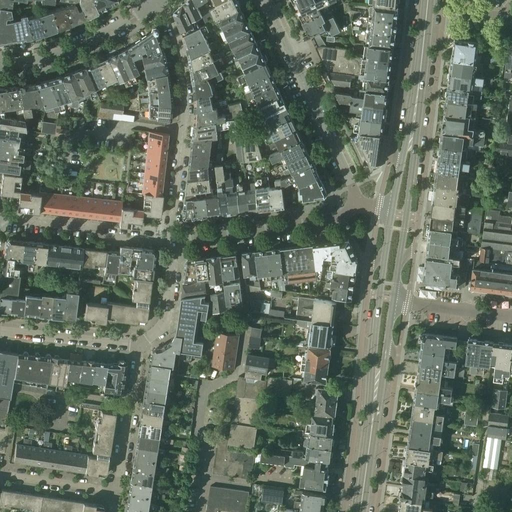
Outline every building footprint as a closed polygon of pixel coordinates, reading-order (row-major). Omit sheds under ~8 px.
[(12,1),(12,0),(0,0),(0,7),(10,9),(11,9),(12,1)] [(80,0),(80,3),(82,9),(85,18),(98,12),(93,0),(80,0)] [(117,2),(117,1),(117,0),(93,0),(98,12),(109,6),(111,7),(117,4),(117,2)] [(200,13),(197,6),(193,0),(186,0),(183,4),(194,26),(196,25),(194,21),(202,17),(200,13)] [(210,8),(216,21),(241,9),(236,0),(227,0),(226,0),(216,5),(214,6),(210,8)] [(293,0),(298,8),(316,0),(317,0),(316,0),(293,0)] [(316,0),(298,8),(304,21),(325,11),(329,9),(327,5),(337,1),(336,0),(317,0),(316,0)] [(64,26),(69,24),(63,9),(62,4),(59,5),(60,9),(51,12),(57,29),(58,28),(58,29),(60,30),(64,29),(65,27),(64,26)] [(195,28),(194,26),(183,4),(175,10),(174,14),(183,36),(195,30),(195,28)] [(75,5),(63,9),(69,24),(72,23),(75,24),(81,22),(82,19),(85,18),(82,9),(78,11),(76,5),(75,5)] [(398,8),(374,5),(372,19),(396,21),(398,8)] [(10,9),(0,7),(0,43),(16,41),(14,30),(12,20),(5,22),(5,17),(6,17),(11,16),(10,9)] [(246,20),(241,9),(216,21),(217,23),(220,21),(224,30),(246,20)] [(206,25),(210,23),(207,17),(211,16),(208,10),(204,11),(201,13),(206,25)] [(306,28),(307,27),(309,33),(312,39),(321,34),(321,33),(325,31),(326,32),(328,31),(329,33),(331,32),(332,34),(341,30),(334,16),(329,18),(325,11),(304,21),(302,23),(304,27),(306,28)] [(51,12),(39,16),(44,33),(45,34),(47,35),(50,34),(51,31),(57,29),(51,12)] [(31,37),(26,18),(26,15),(21,16),(21,19),(12,20),(14,30),(16,41),(17,40),(17,41),(19,42),(24,41),(25,39),(25,38),(31,37)] [(39,34),(44,33),(39,16),(38,15),(26,18),(31,37),(32,37),(34,39),(38,38),(39,35),(39,34)] [(397,21),(396,21),(372,19),(371,32),(395,34),(397,21)] [(229,41),(251,31),(246,20),(224,30),(228,39),(225,40),(226,43),(229,41)] [(183,36),(187,48),(206,39),(204,33),(209,31),(206,25),(195,30),(183,36)] [(140,51),(141,56),(162,50),(156,34),(157,31),(155,29),(153,30),(152,32),(138,41),(140,51)] [(256,42),(251,31),(229,41),(234,52),(236,51),(256,42)] [(395,34),(371,32),(370,45),(393,47),(395,34)] [(209,50),(216,47),(216,46),(214,42),(209,44),(206,39),(187,48),(189,59),(209,50)] [(465,40),(455,39),(452,59),(476,62),(476,61),(482,62),(483,56),(477,55),(479,42),(475,41),(469,40),(469,41),(465,40)] [(138,41),(127,48),(132,58),(132,59),(137,57),(141,57),(141,56),(140,51),(138,41)] [(237,64),(241,62),(261,53),(256,42),(236,51),(239,57),(234,59),(237,64)] [(365,58),(347,56),(346,55),(345,54),(345,53),(345,49),(319,45),(316,47),(327,72),(352,74),(364,76),(389,79),(392,60),(365,58)] [(367,45),(365,58),(392,60),(393,47),(370,45),(367,45)] [(127,48),(117,53),(131,83),(136,80),(134,74),(138,72),(136,69),(132,59),(132,58),(127,48)] [(163,52),(162,50),(141,56),(141,57),(143,66),(165,62),(163,52)] [(192,72),(216,60),(222,58),(219,53),(212,56),(209,50),(189,59),(192,72)] [(117,53),(107,58),(118,82),(122,80),(125,86),(131,83),(117,53)] [(266,64),(261,53),(241,62),(237,64),(238,66),(242,64),(246,73),(266,64)] [(119,83),(118,82),(107,58),(96,63),(107,87),(119,83)] [(220,72),(217,66),(224,63),(222,58),(216,60),(192,72),(194,84),(216,74),(220,72)] [(476,62),(452,59),(450,73),(475,76),(483,77),(485,63),(477,62),(476,62)] [(168,73),(165,62),(143,66),(143,67),(136,69),(138,72),(144,71),(146,78),(168,73)] [(101,90),(107,87),(96,63),(85,68),(95,89),(99,87),(101,90)] [(241,83),(248,80),(250,85),(271,74),(266,64),(246,73),(238,77),(241,83)] [(97,94),(95,89),(85,68),(73,72),(82,94),(88,92),(90,97),(97,94)] [(195,98),(210,94),(214,93),(212,86),(211,84),(216,82),(224,78),(221,71),(220,72),(216,74),(194,84),(195,98)] [(73,72),(60,76),(70,98),(70,106),(77,106),(78,99),(77,96),(82,94),(73,72)] [(352,74),(327,72),(333,84),(350,86),(352,74)] [(146,82),(148,91),(170,89),(168,73),(146,78),(141,79),(143,83),(146,82)] [(450,73),(448,87),(473,90),(474,83),(484,84),(485,77),(483,77),(475,76),(450,73)] [(271,74),(250,85),(252,90),(246,93),(248,99),(255,96),(277,85),(271,74)] [(63,101),(70,98),(60,76),(48,79),(60,110),(65,108),(63,101)] [(387,92),(389,79),(364,76),(362,89),(365,90),(387,92)] [(35,83),(42,103),(45,109),(52,106),(54,112),(60,110),(48,79),(35,83)] [(29,106),(42,103),(35,83),(18,86),(22,106),(24,117),(31,116),(29,106)] [(281,96),(277,85),(255,96),(248,99),(242,102),(245,107),(256,102),(258,107),(259,107),(260,106),(281,96)] [(22,106),(18,86),(0,88),(0,116),(3,117),(3,109),(15,107),(17,119),(24,120),(24,117),(22,106)] [(448,87),(447,100),(475,103),(476,97),(482,98),(483,91),(477,90),(473,90),(448,87)] [(148,95),(149,104),(172,105),(170,89),(148,91),(148,92),(148,95)] [(351,102),(385,106),(386,105),(384,105),(384,102),(386,100),(387,92),(365,90),(364,97),(352,95),(351,93),(336,91),(341,101),(351,102)] [(195,113),(217,107),(228,105),(227,99),(218,101),(218,102),(216,103),(213,103),(210,94),(195,98),(195,113)] [(257,121),(264,118),(287,107),(281,96),(260,106),(259,107),(261,112),(254,115),(257,121)] [(447,100),(445,113),(470,116),(473,116),(475,117),(476,117),(478,104),(475,103),(447,100)] [(195,126),(216,122),(246,115),(245,113),(243,114),(240,101),(239,102),(234,103),(229,104),(231,116),(226,118),(225,114),(219,115),(217,107),(195,113),(195,126)] [(100,102),(99,110),(98,118),(121,121),(123,105),(100,102)] [(356,117),(384,120),(385,106),(351,102),(350,110),(357,111),(356,117)] [(172,105),(149,104),(148,118),(168,121),(170,121),(172,106),(172,105)] [(269,129),(292,118),(287,107),(264,118),(257,121),(260,127),(267,124),(269,129)] [(445,113),(442,133),(467,136),(485,138),(485,132),(483,130),(473,129),(475,117),(473,116),(470,116),(445,113)] [(216,138),(218,137),(217,130),(232,127),(233,136),(240,135),(248,135),(245,118),(249,117),(248,115),(246,115),(216,122),(195,126),(193,140),(216,138)] [(0,116),(0,126),(26,130),(25,124),(24,120),(3,117),(0,116)] [(384,120),(356,117),(353,116),(352,123),(355,124),(354,131),(358,132),(382,135),(384,120)] [(292,118),(269,129),(271,134),(264,137),(267,143),(270,142),(276,139),(297,129),(292,118)] [(26,130),(0,126),(0,138),(19,141),(24,142),(25,136),(26,130)] [(281,150),(302,140),(297,129),(276,139),(270,142),(273,148),(276,146),(278,151),(281,150)] [(150,132),(148,142),(167,144),(167,141),(169,141),(170,134),(168,134),(150,132)] [(381,141),(382,135),(358,132),(357,139),(359,139),(366,155),(364,156),(371,171),(380,166),(381,155),(379,155),(379,150),(380,150),(382,150),(383,141),(381,141)] [(485,138),(467,136),(442,133),(441,145),(463,148),(472,149),(474,149),(475,144),(487,146),(488,138),(485,138)] [(243,160),(243,162),(244,162),(263,159),(256,134),(248,135),(240,135),(241,137),(242,137),(242,143),(241,143),(242,146),(243,146),(243,151),(242,152),(243,155),(244,155),(244,160),(243,160)] [(218,143),(218,137),(216,138),(193,140),(190,167),(215,165),(215,161),(210,161),(212,142),(218,143)] [(0,138),(0,169),(29,173),(31,161),(22,160),(23,158),(23,154),(30,155),(31,149),(18,147),(19,141),(0,138)] [(286,156),(288,161),(308,152),(302,140),(281,150),(278,151),(270,155),(273,162),(286,156)] [(511,141),(505,141),(496,140),(495,153),(511,154),(511,141)] [(166,147),(167,144),(148,142),(147,152),(168,154),(168,147),(166,147)] [(441,145),(439,158),(466,161),(467,155),(471,156),(472,149),(463,148),(441,145)] [(167,161),(168,154),(147,152),(146,162),(164,164),(165,161),(167,161)] [(314,164),(308,152),(288,161),(284,163),(287,170),(285,171),(287,177),(294,174),(314,164)] [(111,160),(109,177),(119,178),(122,155),(100,153),(99,158),(111,160)] [(470,162),(466,161),(439,158),(437,171),(464,174),(465,168),(469,169),(470,162)] [(164,168),(164,164),(146,162),(145,173),(165,175),(166,168),(164,168)] [(190,167),(188,179),(212,177),(217,176),(216,164),(215,165),(190,167)] [(219,195),(221,214),(230,213),(225,173),(224,164),(216,164),(217,176),(218,186),(219,195)] [(300,187),(320,178),(314,164),(294,174),(287,177),(282,180),(283,188),(294,183),(297,188),(300,187)] [(464,174),(437,171),(437,172),(436,184),(463,187),(463,181),(467,182),(468,175),(464,174)] [(225,173),(230,213),(240,212),(237,190),(237,184),(236,178),(234,179),(233,178),(232,178),(232,172),(225,173)] [(3,173),(0,195),(19,197),(19,192),(21,176),(3,173)] [(162,185),(163,182),(164,182),(165,175),(145,173),(144,183),(162,185)] [(212,177),(188,179),(187,192),(191,192),(194,191),(198,191),(206,190),(211,190),(210,179),(212,179),(212,177)] [(240,212),(250,211),(247,189),(247,181),(242,182),(241,177),(236,178),(237,184),(237,190),(240,212)] [(258,210),(272,209),(270,188),(269,186),(263,186),(262,178),(255,178),(256,182),(258,210)] [(327,194),(320,178),(300,187),(301,192),(299,192),(300,200),(325,197),(327,194)] [(276,187),(270,188),(272,209),(285,207),(283,188),(282,180),(276,180),(276,187)] [(251,183),(252,188),(247,189),(250,211),(258,210),(256,182),(251,183)] [(162,185),(144,183),(143,193),(144,193),(163,195),(164,188),(162,188),(162,185)] [(436,185),(434,201),(468,206),(471,188),(463,187),(436,184),(436,185)] [(219,195),(213,196),(212,189),(211,190),(206,190),(209,216),(221,214),(219,195)] [(206,190),(198,191),(199,197),(195,198),(197,217),(209,216),(206,190)] [(194,191),(191,192),(192,196),(190,196),(190,198),(186,198),(184,215),(188,218),(197,217),(195,198),(194,191)] [(19,197),(17,210),(37,213),(39,195),(19,192),(19,197)] [(49,212),(51,194),(40,192),(39,195),(37,213),(45,214),(46,212),(49,212)] [(142,214),(150,215),(161,216),(163,195),(144,193),(143,210),(142,214)] [(49,212),(52,213),(51,214),(59,215),(61,195),(51,194),(49,212)] [(66,214),(69,215),(71,196),(61,195),(59,215),(66,216),(66,214)] [(69,215),(72,215),(72,217),(79,218),(81,197),(71,196),(69,215)] [(86,217),(89,217),(91,198),(81,197),(79,218),(86,218),(86,217)] [(89,217),(92,217),(91,219),(99,220),(101,199),(91,198),(89,217)] [(107,219),(110,219),(112,201),(101,199),(99,220),(106,221),(107,219)] [(120,226),(122,207),(122,202),(112,201),(110,219),(113,220),(112,225),(120,226)] [(483,208),(468,206),(434,201),(433,203),(432,214),(481,221),(483,208)] [(120,226),(133,227),(140,228),(142,214),(143,210),(122,207),(120,226)] [(511,222),(511,217),(511,218),(511,217),(500,215),(501,208),(487,207),(486,214),(486,219),(511,222)] [(432,214),(432,216),(431,224),(430,227),(458,231),(484,234),(485,224),(481,223),(481,221),(432,214)] [(511,222),(486,219),(485,224),(484,234),(482,247),(502,249),(511,250),(511,222)] [(430,227),(428,229),(427,233),(429,236),(429,240),(428,240),(460,244),(466,245),(466,241),(459,240),(459,238),(457,237),(458,231),(430,227)] [(8,239),(5,240),(3,256),(14,257),(21,258),(23,241),(8,239)] [(356,272),(357,268),(357,260),(349,240),(314,244),(317,278),(318,278),(320,279),(322,262),(330,263),(329,269),(336,270),(355,272),(356,272)] [(460,244),(428,240),(427,253),(460,257),(463,258),(463,250),(460,250),(460,244)] [(35,242),(23,241),(21,258),(20,260),(28,261),(27,269),(31,269),(35,242)] [(45,263),(47,244),(35,242),(31,269),(36,270),(37,262),(45,263)] [(59,245),(47,244),(45,263),(47,263),(47,267),(53,268),(54,264),(57,264),(59,245)] [(314,244),(280,248),(283,272),(284,282),(317,278),(314,244)] [(68,270),(68,266),(71,246),(59,245),(57,264),(59,265),(59,269),(68,270)] [(68,266),(71,266),(71,269),(77,270),(77,267),(81,267),(81,265),(83,248),(71,246),(68,266)] [(127,272),(129,257),(130,247),(120,246),(119,252),(118,252),(116,271),(127,272)] [(130,247),(129,257),(134,258),(133,264),(153,267),(155,253),(152,250),(130,247)] [(482,247),(480,259),(511,262),(511,250),(502,249),(482,247)] [(104,265),(105,265),(107,250),(83,248),(81,265),(104,268),(104,265)] [(276,276),(275,273),(283,272),(280,248),(268,250),(271,274),(272,280),(273,288),(278,288),(276,276)] [(104,275),(104,276),(115,277),(116,271),(118,252),(107,251),(107,250),(105,265),(104,275)] [(268,250),(256,251),(258,274),(258,275),(267,274),(266,277),(267,281),(272,280),(271,274),(268,250)] [(258,274),(256,251),(242,253),(245,276),(250,275),(250,280),(256,280),(255,274),(258,274)] [(237,253),(221,256),(224,278),(240,276),(237,253)] [(427,255),(425,267),(458,272),(460,257),(427,253),(427,255)] [(1,273),(18,274),(19,266),(13,266),(14,257),(3,256),(1,273)] [(207,258),(210,278),(210,283),(222,282),(223,293),(212,294),(214,309),(214,313),(227,308),(225,285),(224,278),(221,256),(216,257),(207,258)] [(196,259),(199,283),(201,283),(201,279),(210,278),(207,258),(196,259)] [(188,260),(186,263),(184,281),(183,285),(199,283),(196,259),(188,260)] [(511,262),(480,259),(480,262),(474,261),(471,287),(471,288),(471,289),(472,289),(480,290),(488,291),(488,289),(506,291),(506,293),(511,294),(511,262)] [(127,272),(126,277),(132,277),(137,278),(152,280),(152,279),(153,267),(133,264),(128,264),(127,272)] [(425,267),(424,279),(426,282),(458,286),(459,277),(459,275),(460,272),(458,272),(425,267)] [(356,274),(355,274),(355,272),(336,270),(329,269),(328,269),(326,281),(328,282),(334,282),(353,285),(354,279),(355,279),(356,274)] [(20,275),(18,274),(1,273),(0,283),(0,299),(24,303),(25,294),(28,295),(29,288),(18,287),(20,275)] [(459,277),(458,286),(465,287),(467,276),(459,275),(459,277)] [(133,289),(131,300),(136,301),(135,305),(148,307),(149,302),(152,280),(137,278),(135,289),(133,289)] [(65,291),(62,318),(74,319),(79,282),(66,280),(65,291)] [(354,291),(352,291),(353,285),(334,282),(328,282),(326,281),(326,286),(327,287),(328,285),(331,286),(331,289),(333,289),(332,296),(351,299),(352,296),(353,297),(354,291)] [(203,295),(207,294),(205,282),(201,283),(199,283),(183,285),(182,298),(203,295)] [(255,282),(255,286),(246,285),(247,292),(260,290),(259,282),(255,282)] [(241,309),(242,303),(242,300),(240,283),(225,285),(227,308),(214,313),(208,314),(207,319),(233,315),(232,304),(235,304),(235,310),(241,309)] [(41,293),(40,296),(38,315),(51,317),(53,294),(54,290),(51,290),(51,294),(41,293)] [(63,295),(53,294),(51,317),(62,318),(65,291),(63,291),(63,295)] [(31,292),(31,295),(28,295),(25,294),(24,303),(22,314),(38,315),(40,296),(35,295),(35,293),(31,292)] [(177,334),(183,335),(180,351),(179,360),(191,362),(192,357),(202,359),(204,342),(194,341),(199,309),(203,309),(201,318),(207,319),(208,314),(210,302),(202,301),(203,295),(182,298),(177,334)] [(296,318),(308,320),(334,323),(336,302),(299,297),(296,318)] [(0,311),(22,314),(24,303),(0,299),(0,311)] [(107,301),(106,305),(107,305),(105,319),(106,319),(144,324),(146,322),(148,307),(135,305),(107,301)] [(105,323),(106,319),(105,319),(107,305),(106,305),(86,303),(85,308),(84,314),(84,320),(105,323)] [(311,328),(309,342),(335,345),(336,336),(332,335),(334,323),(308,320),(296,318),(296,323),(304,327),(311,328)] [(238,345),(239,335),(217,332),(212,366),(234,369),(235,360),(238,345)] [(420,340),(422,340),(421,350),(445,354),(449,354),(450,345),(456,346),(457,337),(424,333),(423,334),(421,334),(420,340)] [(154,350),(151,355),(150,363),(173,366),(174,366),(177,351),(180,351),(183,335),(177,334),(176,335),(171,343),(162,348),(157,349),(154,350)] [(477,374),(478,364),(481,341),(469,339),(468,341),(461,340),(459,355),(467,356),(466,362),(473,363),(473,365),(471,365),(470,374),(477,374)] [(484,367),(484,364),(491,365),(491,363),(494,342),(481,341),(478,364),(477,374),(483,375),(485,367),(484,367)] [(494,342),(491,363),(496,364),(495,365),(494,379),(503,380),(504,371),(510,372),(510,367),(511,355),(511,344),(498,343),(494,342)] [(304,362),(307,362),(329,365),(331,349),(309,346),(308,350),(306,350),(304,362)] [(0,427),(6,428),(11,388),(12,383),(13,376),(17,354),(0,350),(0,427)] [(449,354),(445,354),(421,350),(419,363),(443,366),(456,368),(458,355),(449,354)] [(13,376),(26,378),(29,355),(28,355),(27,352),(23,352),(22,354),(17,354),(13,376)] [(33,355),(29,355),(26,378),(37,380),(40,356),(39,354),(35,353),(33,355)] [(50,355),(46,354),(45,357),(40,356),(37,380),(48,382),(52,357),(51,357),(50,355)] [(267,373),(269,357),(248,354),(245,370),(246,370),(245,377),(261,379),(262,373),(267,373)] [(61,358),(60,358),(59,356),(55,355),(53,358),(52,357),(48,382),(57,383),(65,384),(69,359),(61,358)] [(79,360),(77,360),(69,359),(65,384),(64,390),(75,392),(76,387),(77,387),(81,361),(79,360)] [(112,378),(124,380),(126,365),(125,364),(126,362),(124,360),(120,360),(117,362),(117,363),(107,364),(105,373),(112,373),(112,378)] [(90,387),(94,362),(81,361),(77,387),(76,390),(79,390),(78,393),(89,394),(90,387)] [(103,390),(104,382),(105,373),(107,364),(94,362),(90,387),(91,388),(92,382),(100,383),(99,389),(103,390)] [(326,383),(329,365),(307,362),(304,362),(303,375),(305,376),(304,380),(326,383)] [(150,363),(148,374),(170,378),(171,368),(173,369),(173,366),(150,363)] [(443,366),(419,363),(418,376),(449,381),(450,374),(455,375),(456,368),(443,366)] [(170,378),(148,374),(145,399),(166,402),(170,378)] [(257,426),(255,426),(260,392),(290,397),(293,380),(292,380),(267,376),(266,380),(261,379),(245,377),(240,376),(239,376),(229,438),(228,442),(254,446),(257,426)] [(449,381),(418,376),(416,389),(452,394),(453,387),(448,387),(449,381)] [(121,397),(121,392),(122,392),(124,380),(112,378),(111,383),(104,382),(103,390),(114,391),(113,398),(119,399),(120,398),(121,397)] [(303,399),(310,400),(315,400),(336,403),(338,390),(324,388),(325,384),(317,383),(305,382),(303,399)] [(491,406),(505,408),(507,390),(494,388),(491,406)] [(416,389),(414,402),(438,405),(444,406),(445,400),(451,401),(452,394),(416,389)] [(145,399),(143,411),(164,414),(165,407),(172,408),(173,403),(166,402),(145,399)] [(336,403),(315,400),(310,400),(309,408),(313,408),(313,413),(322,415),(321,421),(333,423),(334,416),(335,417),(336,403)] [(111,438),(115,412),(100,410),(101,405),(81,402),(80,407),(98,410),(95,431),(98,431),(97,436),(111,438)] [(412,417),(442,421),(444,421),(446,413),(445,413),(446,406),(444,406),(438,405),(414,402),(412,417)] [(477,426),(479,411),(467,409),(465,424),(477,426)] [(164,414),(143,411),(141,422),(163,426),(169,427),(170,422),(163,421),(164,416),(164,414)] [(313,413),(311,424),(307,423),(306,431),(310,432),(332,435),(334,423),(333,423),(321,421),(322,415),(313,413)] [(511,415),(509,415),(490,413),(486,436),(506,439),(508,419),(511,419),(511,415)] [(442,421),(412,417),(410,431),(440,435),(441,428),(444,428),(444,421),(442,421)] [(141,422),(139,434),(161,437),(167,439),(168,434),(161,433),(163,426),(141,422)] [(331,447),(332,435),(310,432),(306,431),(303,430),(302,436),(305,436),(304,444),(309,444),(331,447)] [(440,435),(410,431),(408,446),(438,450),(440,450),(442,435),(440,435)] [(167,439),(161,437),(139,434),(137,446),(159,449),(160,442),(167,443),(167,439)] [(87,455),(85,472),(104,475),(106,474),(111,438),(97,436),(96,440),(93,440),(92,451),(96,452),(95,456),(87,455)] [(24,463),(28,439),(24,438),(23,445),(16,444),(13,461),(24,463)] [(24,463),(34,464),(37,447),(31,446),(32,440),(28,439),(24,463)] [(228,442),(217,441),(216,448),(227,449),(228,442)] [(34,464),(44,466),(48,442),(44,442),(43,448),(37,447),(34,464)] [(44,466),(54,468),(57,450),(51,449),(52,443),(48,442),(44,466)] [(473,443),(472,454),(478,455),(480,443),(473,443)] [(329,461),(331,447),(309,444),(308,453),(303,452),(304,451),(293,449),(292,456),(306,457),(328,461),(329,461)] [(54,468),(64,469),(68,445),(64,445),(63,451),(57,450),(54,468)] [(64,469),(75,471),(77,453),(71,452),(72,446),(68,445),(64,469)] [(166,450),(159,449),(137,446),(136,458),(157,461),(158,454),(165,455),(166,450)] [(408,446),(406,459),(429,463),(433,463),(433,456),(442,457),(443,451),(440,450),(438,450),(408,446)] [(227,449),(216,448),(215,454),(226,456),(227,449)] [(226,462),(225,468),(224,475),(233,476),(235,459),(236,450),(227,449),(226,456),(226,462)] [(236,450),(235,459),(244,460),(241,478),(251,479),(255,453),(236,450)] [(327,468),(328,461),(306,457),(292,456),(262,452),(261,460),(284,463),(286,467),(294,468),(295,465),(304,466),(303,476),(302,476),(300,485),(326,488),(328,468),(327,468)] [(85,472),(87,455),(77,453),(75,471),(85,472)] [(156,468),(157,461),(136,458),(134,470),(155,473),(168,475),(169,468),(163,467),(163,469),(156,468)] [(235,459),(233,476),(241,478),(244,460),(235,459)] [(429,463),(406,459),(406,465),(404,465),(403,471),(405,471),(404,474),(425,477),(426,469),(434,470),(434,463),(433,463),(429,463)] [(225,468),(214,466),(213,473),(224,475),(225,468)] [(154,480),(155,473),(134,470),(132,482),(153,485),(160,486),(161,481),(154,480)] [(435,484),(425,483),(426,477),(425,477),(404,474),(404,475),(401,475),(401,481),(403,481),(403,486),(424,489),(434,491),(435,484)] [(153,485),(132,482),(130,493),(152,496),(165,498),(165,494),(152,492),(153,485)] [(263,485),(261,501),(282,504),(284,487),(263,485)] [(235,511),(246,511),(249,491),(210,486),(206,511),(207,511),(218,511),(219,510),(235,511)] [(424,489),(403,486),(402,490),(399,490),(399,496),(401,497),(401,498),(422,501),(423,496),(433,497),(434,491),(424,489)] [(13,491),(2,489),(0,499),(0,506),(10,508),(10,506),(13,491)] [(10,506),(20,507),(22,493),(13,491),(10,506)] [(295,501),(294,510),(309,511),(322,511),(325,495),(295,491),(294,494),(302,495),(302,498),(300,498),(299,499),(295,498),(295,501)] [(20,507),(29,509),(32,494),(22,493),(20,507)] [(129,500),(128,505),(150,508),(163,510),(164,506),(151,504),(152,496),(130,493),(129,500)] [(32,494),(29,509),(29,511),(33,511),(40,511),(43,496),(32,494)] [(51,511),(53,497),(43,496),(40,511),(51,511)] [(51,511),(52,511),(60,511),(63,499),(53,497),(51,511)] [(401,500),(399,511),(401,511),(432,511),(433,508),(429,508),(430,502),(422,501),(401,498),(401,500)] [(60,511),(70,511),(72,500),(63,499),(60,511)] [(72,500),(70,511),(80,511),(82,502),(72,500)] [(102,511),(104,507),(102,505),(82,502),(80,511),(102,511)]
